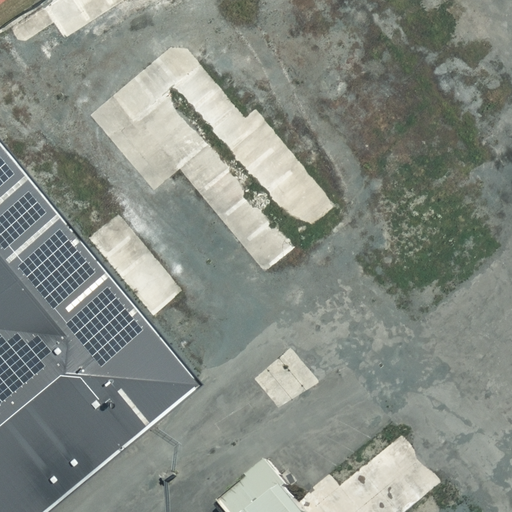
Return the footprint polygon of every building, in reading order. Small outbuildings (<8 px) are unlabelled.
[(166,92),(132,118),(171,169),(205,143),(166,92)] [(254,197),(284,170),(245,124),(214,150),(254,197)] [(0,511),(37,511),(201,378),(0,134),(0,511)] [(284,170),(254,197),(291,240),(322,214),(284,170)] [(303,511),(264,463),(216,502),(224,511),(303,511)] [(401,511),(430,511),(433,510),(421,496),(401,511)]
